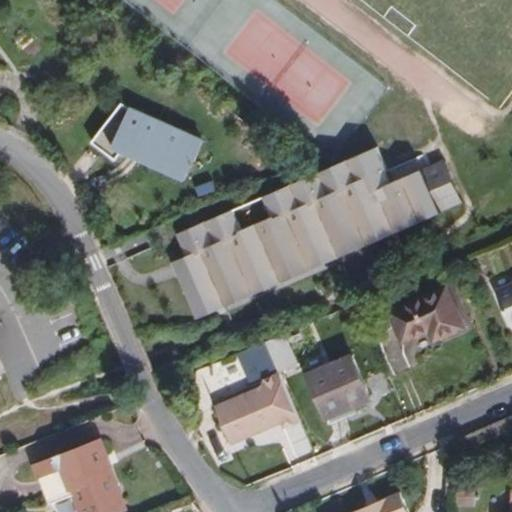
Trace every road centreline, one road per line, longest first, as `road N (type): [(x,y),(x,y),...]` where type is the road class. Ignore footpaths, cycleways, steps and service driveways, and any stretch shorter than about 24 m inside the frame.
road 1 (residential): [(224,511),(144,386),(66,212),(28,159),(0,146)]
road 2 (residential): [(245,511),(511,396)]
